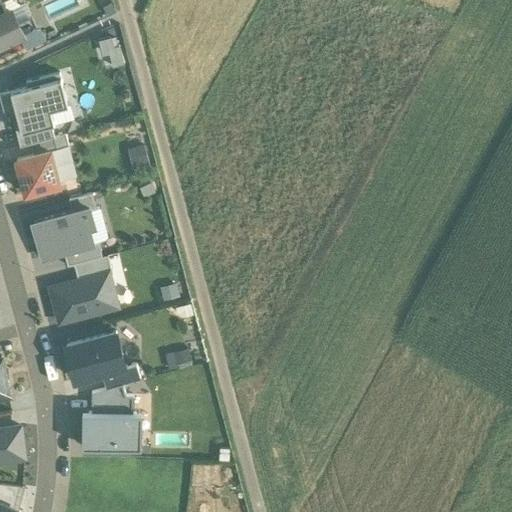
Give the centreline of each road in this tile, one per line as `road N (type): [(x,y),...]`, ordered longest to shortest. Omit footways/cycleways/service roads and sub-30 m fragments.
road 1 (track): [(128,21),(257,511)]
road 2 (residential): [(0,213),(46,415),(42,511)]
